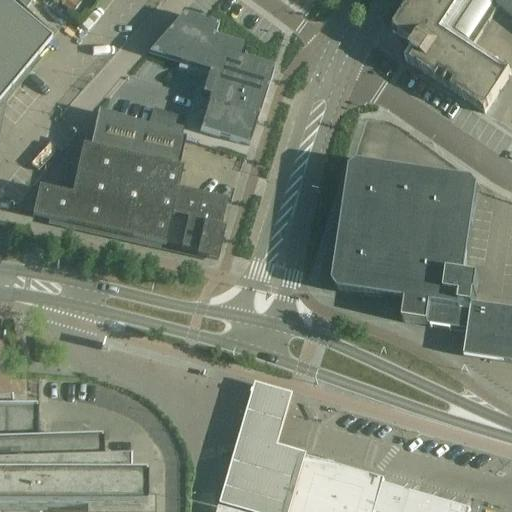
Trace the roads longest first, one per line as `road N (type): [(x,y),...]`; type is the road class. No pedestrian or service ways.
road 1 (primary): [(248,351),(511,436)]
road 2 (primary): [(511,427),(312,335),(258,322)]
road 3 (residential): [(511,181),(343,72)]
road 4 (primary): [(258,322),(115,292),(75,295)]
road 5 (primary): [(75,295),(106,314),(248,351)]
road 6 (tertiary): [(258,322),(292,182)]
road 7 (tertiary): [(325,45),(292,182)]
road 8 (residential): [(90,102),(177,0)]
road 9 (tertiary): [(292,182),(343,72)]
